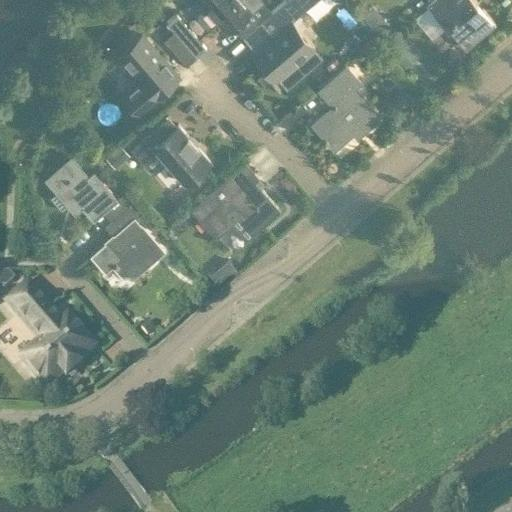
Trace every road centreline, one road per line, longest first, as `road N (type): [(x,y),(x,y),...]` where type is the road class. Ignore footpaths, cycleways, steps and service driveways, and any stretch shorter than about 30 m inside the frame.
road 1 (residential): [(153,371),(338,213)]
road 2 (residential): [(338,213),(511,66)]
road 3 (residential): [(338,213),(211,73)]
road 4 (residential): [(0,432),(94,417),(153,371)]
road 5 (residential): [(153,371),(59,268)]
